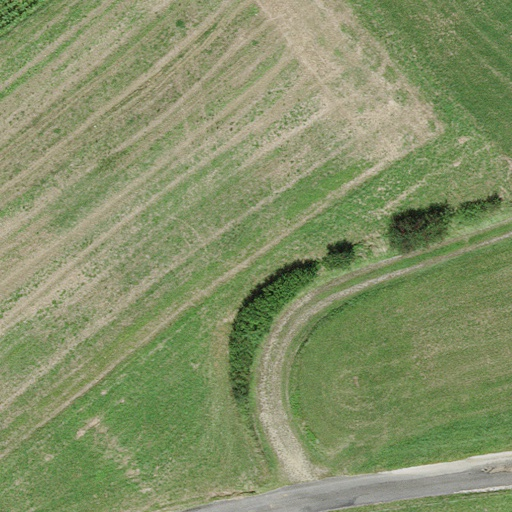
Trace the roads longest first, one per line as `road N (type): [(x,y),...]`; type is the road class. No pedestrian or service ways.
road 1 (track): [(305,498),(272,419),(271,350),(327,299),(511,219)]
road 2 (unclassified): [(256,511),(305,498),(511,473)]
